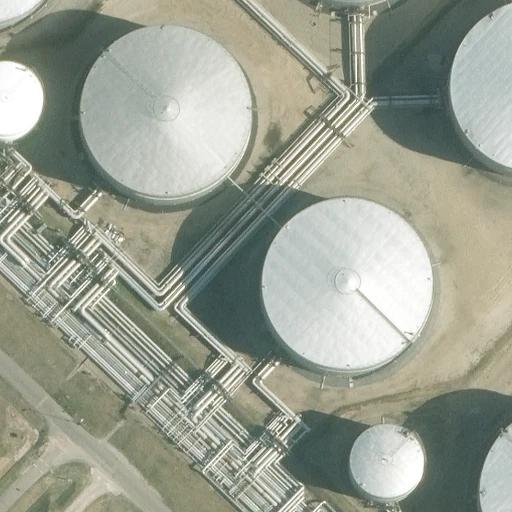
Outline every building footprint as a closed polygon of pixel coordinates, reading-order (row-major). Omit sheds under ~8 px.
[(0,0),(0,27),(1,27),(11,24),(21,20),(30,14),(39,7),(45,0),(0,0)] [(511,11),(510,12),(499,16),(489,21),(479,28),(471,35),(463,44),(457,54),(452,65),(449,76),(448,87),(447,99),(449,110),(452,121),(456,132),(462,142),(469,151),(478,159),(487,166),(497,171),(508,175),(511,175),(511,11)] [(249,125),(249,113),(248,101),(245,89),(240,78),(234,68),(226,58),(217,50),(207,43),(196,38),(184,34),(173,33),(160,32),(148,34),(137,37),(126,42),(115,48),(106,56),(98,65),(91,75),(86,86),(82,97),(80,109),(80,121),(81,133),(85,145),(89,156),(96,166),(103,175),(112,183),(122,190),(133,195),(145,199),(157,201),(169,201),(181,200),(193,197),(204,192),(214,186),(223,178),(232,169),(238,159),(244,148),(247,137),(249,125)] [(38,111),(39,104),(38,98),(36,91),(33,86),(29,80),(23,75),(19,73),(13,70),(5,69),(0,69),(0,139),(3,140),(8,139),(15,138),(22,134),(28,129),(33,124),(36,118),(38,111)] [(427,301),(428,290),(427,279),(425,268),(422,257),(417,247),(410,237),(403,229),(394,222),(385,215),(374,210),(364,207),(352,205),(341,205),(330,206),(319,208),(308,212),(298,217),(289,224),(281,232),(274,240),(268,250),(263,260),(260,271),(258,283),(258,294),(260,305),(263,316),(267,326),(273,336),(279,345),(286,351),(297,360),(306,366),(317,370),(328,372),(339,374),(351,373),(362,372),(373,368),(383,364),(393,358),(401,351),(409,342),(416,333),(421,323),(425,312),(427,301)] [(511,511),(511,431),(510,432),(501,440),(493,449),(486,459),(481,470),(477,481),(475,493),(475,505),(475,511),(511,511)] [(419,475),(420,467),(419,461),(417,455),(415,449),(410,443),(405,439),(401,436),(394,433),(387,432),(380,432),(374,434),(367,437),(361,442),(355,448),(352,454),(350,460),(349,467),(350,473),(351,479),(354,486),(359,491),(363,495),(369,499),(375,501),(382,503),(389,502),(397,500),(404,497),(409,493),(414,487),(417,481),(419,475)]
